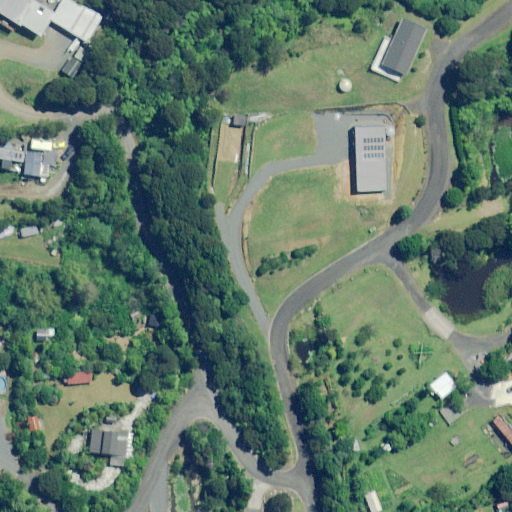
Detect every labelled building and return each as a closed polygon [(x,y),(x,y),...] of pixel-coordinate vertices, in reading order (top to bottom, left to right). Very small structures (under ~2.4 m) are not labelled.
[(54,13),(33,0),(0,0),(0,23),(12,31),(17,22),(40,36),(54,13)] [(98,22),(82,10),(74,21),(91,32),(98,22)] [(427,30),(403,19),(392,42),(387,40),(373,69),(401,83),(427,30)] [(40,176),(42,152),(27,150),(25,175),(40,176)] [(55,329),(37,328),(36,336),(54,337),(55,329)] [(45,429),(42,414),(25,418),(29,433),(45,429)] [(130,433),(92,429),(90,452),(127,456),(130,433)]
